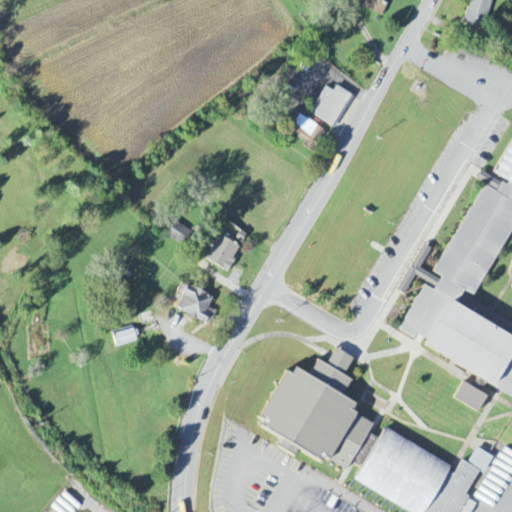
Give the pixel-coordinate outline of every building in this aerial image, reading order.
[(384,19),(389,0),(369,0),(365,13),(384,19)] [(492,3),(482,0),(470,0),(462,25),(482,32),(492,3)] [(352,97),(335,88),(332,92),(324,88),(309,115),(335,129),(352,97)] [(302,149),(311,154),(325,132),(299,116),(288,134),(305,144),(302,149)] [(511,167),(505,179),(508,181),(506,185),(500,181),(495,190),(484,183),(431,271),(441,276),(439,279),(419,267),(432,246),(425,242),(397,288),(403,293),(415,274),(435,286),(433,290),(424,284),(397,328),(414,339),(418,334),(427,340),(424,344),(511,397),(511,167)] [(191,232),(174,223),(166,238),(183,247),(191,232)] [(246,236),(239,232),(234,240),(221,233),(205,262),(226,273),(246,236)] [(207,309),(212,299),(187,287),(175,310),(208,327),(216,313),(207,309)] [(468,511),(475,501),(467,496),(491,454),(475,445),(466,462),(461,459),(452,474),(447,471),(451,465),(385,428),(378,439),(368,433),(374,423),(353,412),(358,403),(343,395),(352,379),(345,375),(355,359),(336,348),(327,364),(317,358),(307,375),(296,368),(292,375),(284,370),(257,417),(262,420),(258,427),(321,463),(325,457),(346,469),(350,463),(359,468),(353,479),(410,511),(468,511)] [(479,395),(484,385),(475,380),(471,389),(461,384),(453,402),(478,413),(485,398),(479,395)]
